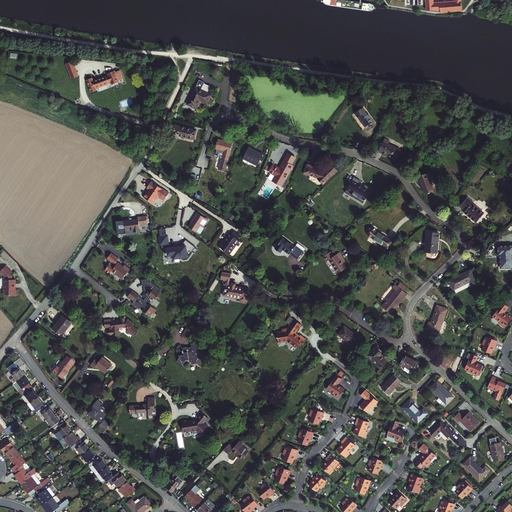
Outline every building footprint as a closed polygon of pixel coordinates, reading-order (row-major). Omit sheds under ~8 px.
[(453,0),(454,0),(440,1),(434,1),(433,1),(426,1),(427,10),(440,9),(441,12),(462,10),(461,3),(461,0),(453,0)] [(75,65),(67,68),(71,78),(79,75),(75,65)] [(93,78),(86,80),(91,93),(98,90),(97,89),(111,84),(120,81),(116,70),(107,73),(108,75),(94,80),(93,78)] [(189,103),(198,107),(202,100),(209,103),(213,94),(210,92),(213,86),(206,82),(201,79),(189,103)] [(361,110),(354,115),(364,129),(369,125),(372,128),(374,126),(368,118),(367,119),(361,110)] [(199,129),(178,124),(175,135),(181,136),(181,134),(197,138),(199,129)] [(233,142),(219,137),(216,146),(217,147),(216,152),(218,152),(217,155),(222,156),(222,157),(218,167),(225,169),(228,159),(233,142)] [(379,153),(395,161),(399,151),(388,146),(389,143),(385,141),(379,153)] [(260,152),(250,147),(246,157),(260,164),(266,153),(261,150),(260,152)] [(293,163),(297,156),(290,152),(281,167),(279,166),(275,163),(271,170),(277,174),(275,178),(283,183),(294,164),(293,163)] [(338,171),(333,165),(324,172),(318,169),(319,168),(309,163),(305,171),(310,175),(311,174),(318,178),(322,184),(338,171)] [(478,166),(470,182),(476,185),(484,168),(478,166)] [(419,183),(421,183),(424,195),(433,193),(430,180),(431,180),(430,175),(417,178),(419,183)] [(362,182),(355,178),(351,185),(357,189),(353,194),(366,202),(372,192),(360,185),(362,182)] [(168,191),(152,180),(148,187),(151,189),(146,196),(155,203),(161,195),(164,198),(168,191)] [(464,196),(457,204),(463,209),(462,210),(473,220),(480,211),(469,202),(470,201),(464,196)] [(208,217),(199,211),(190,224),(196,229),(200,223),(204,225),(207,221),(206,220),(208,217)] [(123,218),(115,219),(117,232),(125,231),(125,229),(133,227),(133,230),(140,229),(139,223),(147,222),(146,214),(140,215),(140,217),(123,219),(123,218)] [(193,249),(197,243),(186,236),(183,241),(182,240),(180,244),(169,245),(168,241),(169,241),(167,233),(165,226),(159,227),(160,234),(161,242),(162,242),(163,248),(167,247),(168,250),(167,250),(167,253),(168,252),(169,256),(175,255),(175,256),(181,254),(182,256),(188,254),(187,250),(189,250),(191,247),(193,249)] [(390,242),(374,232),(375,230),(374,229),(373,230),(371,229),(370,229),(369,229),(368,230),(367,230),(367,231),(367,232),(367,233),(367,234),(367,235),(367,236),(368,237),(386,249),(390,242)] [(436,233),(426,232),(424,252),(435,253),(436,241),(435,241),(436,233)] [(243,242),(231,233),(226,240),(224,239),(219,245),(224,249),(224,250),(225,251),(226,251),(230,253),(237,245),(239,246),(243,242)] [(275,248),(280,252),(283,249),(289,254),(290,254),(298,260),(304,252),(296,246),(295,247),(284,237),(275,248)] [(498,254),(500,254),(501,267),(511,266),(511,254),(511,253),(511,245),(498,246),(498,254)] [(124,277),(131,267),(125,263),(124,265),(123,265),(123,264),(119,261),(117,263),(116,262),(119,256),(113,252),(111,255),(109,257),(113,260),(111,263),(107,269),(111,273),(114,269),(124,277)] [(345,268),(342,264),(340,261),(343,259),(339,253),(333,256),(330,252),(323,256),(326,261),(328,259),(337,273),(345,268)] [(12,271),(6,265),(0,271),(6,277),(12,274),(11,273),(12,271)] [(450,279),(455,290),(457,289),(458,292),(471,285),(472,287),(478,283),(471,269),(450,279)] [(225,282),(223,294),(240,297),(240,299),(246,300),(248,287),(234,285),(235,283),(231,282),(231,284),(228,283),(228,280),(229,280),(230,273),(221,272),(220,279),(226,280),(225,282)] [(4,288),(4,295),(17,295),(17,289),(16,289),(16,278),(12,278),(12,274),(6,277),(6,279),(5,279),(5,288),(4,288)] [(145,309),(151,313),(154,308),(155,309),(157,310),(159,307),(150,301),(150,302),(148,301),(153,294),(158,297),(162,291),(160,290),(162,287),(153,280),(153,276),(143,277),(144,284),(145,283),(147,283),(152,282),(152,285),(148,291),(147,293),(148,293),(146,296),(144,298),(140,295),(141,294),(133,289),(129,294),(133,297),(136,299),(134,301),(141,307),(143,305),(146,307),(145,309)] [(390,311),(391,312),(404,295),(393,287),(390,290),(392,292),(379,309),(387,315),(390,311)] [(496,321),(502,325),(509,313),(504,310),(503,311),(500,310),(504,303),(497,299),(492,307),(494,307),(489,315),(497,319),(496,321)] [(444,310),(434,307),(428,324),(426,323),(424,330),(436,334),(444,310)] [(57,323),(53,328),(61,334),(65,328),(71,321),(62,314),(56,322),(57,323)] [(111,318),(104,318),(105,326),(112,325),(113,334),(120,333),(119,326),(125,325),(129,327),(127,329),(134,334),(138,328),(132,324),(133,322),(128,318),(125,318),(125,316),(122,316),(122,318),(121,318),(117,318),(117,319),(112,319),(111,318)] [(303,329),(292,321),(288,326),(292,329),(289,333),(282,335),(283,337),(279,339),(282,347),(290,343),(299,349),(301,346),(304,348),(309,342),(303,337),(303,338),(299,335),(303,329)] [(185,328),(182,335),(187,338),(191,331),(185,328)] [(358,339),(343,328),(337,336),(347,342),(343,348),(349,351),(358,339)] [(494,349),(498,340),(485,335),(485,336),(484,335),(481,343),(483,343),(481,348),(492,352),(493,349),(494,349)] [(182,348),(175,349),(177,355),(178,355),(178,358),(176,360),(181,364),(185,359),(190,358),(190,362),(195,361),(197,357),(200,359),(199,360),(203,363),(209,356),(203,351),(203,349),(198,349),(197,346),(199,345),(198,340),(190,341),(191,347),(190,349),(186,349),(186,346),(182,347),(182,348)] [(379,357),(383,354),(374,346),(369,352),(369,353),(365,357),(378,369),(384,362),(379,357)] [(477,363),(480,357),(472,353),(465,369),(468,370),(468,371),(474,374),(475,373),(480,375),(482,370),(484,371),(486,366),(477,363)] [(58,366),(54,371),(63,378),(77,361),(69,355),(60,367),(58,366)] [(418,363),(405,356),(400,365),(413,371),(418,363)] [(112,365),(102,357),(96,365),(106,373),(112,365)] [(10,380),(13,384),(24,376),(19,368),(18,369),(14,363),(7,368),(13,377),(10,380)] [(338,384),(342,379),(336,374),(332,380),(332,381),(326,388),(334,394),(333,395),(338,399),(345,389),(338,384)] [(24,376),(13,384),(20,394),(29,387),(30,386),(29,384),(30,383),(24,375),(24,376)] [(399,382),(392,375),(380,388),(387,395),(399,382)] [(492,376),(487,387),(495,391),(492,397),(498,400),(501,393),(505,383),(501,382),(502,380),(492,376)] [(450,396),(435,381),(428,388),(443,403),(450,396)] [(111,386),(118,391),(121,386),(115,382),(111,386)] [(29,387),(20,394),(19,394),(26,404),(37,396),(31,389),(29,387)] [(365,389),(360,395),(365,399),(359,406),(363,410),(364,409),(368,412),(371,408),(372,409),(377,404),(376,403),(378,401),(365,389)] [(37,396),(26,404),(31,411),(29,413),(31,415),(40,409),(44,406),(42,403),(37,396)] [(140,405),(139,404),(130,405),(131,413),(137,413),(138,415),(147,414),(147,413),(150,413),(150,418),(153,418),(155,417),(155,414),(156,414),(156,407),(154,407),(154,405),(156,405),(155,396),(148,397),(148,404),(144,404),(144,405),(140,405)] [(89,413),(101,422),(104,419),(110,411),(101,405),(103,403),(98,399),(89,413)] [(403,410),(416,423),(425,413),(421,409),(418,412),(410,403),(411,402),(408,399),(400,408),(402,411),(403,410)] [(40,409),(47,419),(55,413),(49,406),(47,403),(44,406),(40,409)] [(319,424),(321,417),(322,417),(324,412),(314,408),(313,410),(311,409),(309,415),(311,416),(309,420),(319,424)] [(183,420),(183,423),(182,423),(184,432),(197,430),(201,433),(207,426),(203,423),(205,420),(206,421),(209,418),(202,412),(196,420),(188,420),(183,420)] [(468,412),(462,418),(457,413),(452,418),(457,423),(459,421),(470,431),(478,422),(468,412)] [(55,413),(47,419),(52,426),(49,428),(52,431),(58,426),(61,424),(59,421),(60,420),(55,413)] [(365,437),(367,431),(366,431),(367,428),(369,422),(357,417),(355,424),(356,425),(353,433),(359,435),(365,437)] [(397,428),(399,421),(393,419),(390,426),(387,435),(396,438),(395,440),(400,442),(405,431),(397,428)] [(3,430),(6,434),(19,425),(15,421),(6,428),(3,430)] [(106,433),(111,426),(104,421),(99,428),(106,433)] [(451,433),(439,421),(428,433),(433,438),(439,431),(446,438),(451,433)] [(60,440),(60,439),(71,431),(66,424),(65,425),(63,422),(61,424),(58,426),(60,429),(54,433),(60,440)] [(298,436),(300,437),(298,442),(308,445),(310,439),(311,439),(314,432),(303,428),(302,430),(301,429),(298,436)] [(68,443),(71,447),(81,440),(81,439),(79,436),(77,437),(72,431),(71,431),(60,439),(65,445),(68,443)] [(349,452),(355,445),(352,442),(346,436),(341,442),(342,443),(337,449),(340,452),(346,457),(350,453),(349,452)] [(0,443),(0,447),(1,450),(12,441),(9,437),(0,443)] [(76,447),(81,454),(90,448),(84,441),(83,443),(81,440),(71,447),(73,450),(76,447)] [(231,451),(241,459),(248,452),(240,446),(242,443),(238,440),(233,447),(228,443),(222,450),(228,454),(231,451)] [(19,451),(12,441),(1,450),(4,452),(5,452),(10,458),(19,451)] [(424,453),(418,459),(415,463),(421,468),(424,464),(427,467),(431,463),(430,462),(436,455),(429,448),(424,443),(419,449),(424,453)] [(499,443),(490,445),(494,460),(502,458),(500,451),(501,451),(499,443)] [(288,446),(287,448),(285,447),(283,454),(284,455),(283,459),(292,463),(295,457),(296,457),(298,450),(288,446)] [(90,448),(81,454),(86,461),(88,460),(90,463),(95,459),(93,456),(95,455),(90,448)] [(19,451),(10,458),(15,465),(10,468),(13,471),(14,470),(23,464),(27,461),(19,451)] [(325,458),(327,460),(321,466),(323,468),(330,474),(334,470),(333,469),(339,462),(335,457),(330,453),(325,458)] [(98,457),(95,459),(90,463),(89,463),(91,466),(90,467),(96,474),(106,466),(101,459),(100,460),(98,457)] [(373,457),(373,459),(371,458),(368,465),(370,466),(368,470),(378,474),(380,467),(381,468),(384,461),(373,457)] [(469,458),(462,464),(479,481),(488,470),(484,467),(481,470),(469,458)] [(34,467),(28,471),(23,464),(14,470),(16,472),(15,473),(21,483),(35,472),(37,471),(34,467)] [(106,466),(96,474),(103,484),(111,477),(112,477),(110,474),(111,473),(106,466)] [(280,466),(279,468),(278,467),(275,474),(277,475),(275,480),(280,481),(279,483),(284,485),(287,477),(288,477),(291,470),(280,466)] [(34,487),(36,490),(51,479),(49,476),(42,481),(35,472),(21,483),(28,492),(34,487)] [(167,485),(177,493),(179,490),(176,488),(178,486),(179,487),(185,479),(176,472),(167,485)] [(112,477),(111,477),(114,481),(113,481),(118,488),(126,481),(122,475),(120,476),(118,473),(112,477)] [(326,483),(324,482),(326,481),(317,473),(312,479),(313,479),(309,484),(316,491),(319,488),(321,489),(326,483)] [(419,493),(421,488),(420,487),(423,478),(411,474),(409,480),(410,481),(407,489),(419,493)] [(369,488),(371,480),(361,476),(360,478),(358,478),(355,485),(357,485),(356,490),(360,492),(360,493),(365,495),(367,487),(369,488)] [(43,504),(53,496),(56,494),(50,486),(53,483),(51,479),(36,490),(40,495),(37,496),(43,504)] [(126,481),(118,488),(125,497),(135,490),(132,485),(130,487),(126,481)] [(465,481),(463,482),(462,481),(457,486),(458,488),(455,491),(462,498),(467,493),(468,494),(473,489),(465,481)] [(275,492),(268,483),(266,484),(265,483),(260,486),(261,488),(257,491),(264,499),(270,494),(271,495),(275,492)] [(197,510),(205,502),(196,493),(200,489),(196,485),(184,497),(193,505),(192,505),(197,510)] [(406,501),(405,499),(406,498),(398,490),(392,496),(393,497),(389,502),(396,508),(400,505),(401,506),(406,501)] [(252,496),(250,497),(249,495),(243,500),(244,502),(240,505),(245,511),(247,511),(252,508),(252,509),(258,505),(252,496)] [(59,504),(53,496),(43,504),(49,511),(50,511),(56,508),(58,511),(61,508),(73,500),(70,496),(59,504)] [(353,510),(358,505),(350,497),(348,499),(347,497),(342,503),(343,504),(340,508),(344,511),(349,511),(352,510),(353,510)] [(131,499),(126,503),(133,511),(142,511),(151,506),(145,498),(139,502),(138,501),(137,499),(133,502),(131,499)] [(205,502),(197,510),(199,511),(213,511),(214,511),(212,510),(215,507),(207,500),(205,502)] [(445,500),(444,502),(442,501),(439,508),(441,509),(439,511),(450,511),(451,510),(452,511),(455,504),(445,500)] [(511,511),(511,504),(507,501),(502,506),(501,505),(495,511),(496,511),(511,511)]
